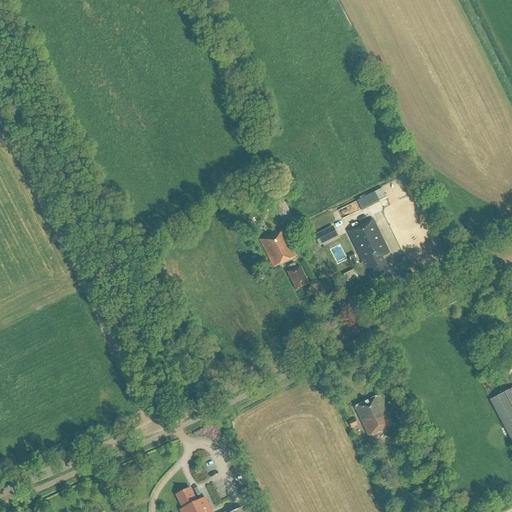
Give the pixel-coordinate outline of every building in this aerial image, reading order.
[(356,202),(361,212),(379,203),(374,194),(356,202)] [(280,220),(280,219),(283,225),(292,220),(282,199),(272,203),(280,220)] [(374,280),(390,272),(383,258),(390,255),(374,221),(349,234),(367,271),(369,270),(374,280)] [(338,237),(333,227),(315,236),(320,246),(338,237)] [(260,240),(274,268),(297,257),(284,230),(277,233),(277,232),(260,240)] [(297,290),(309,284),(300,267),(297,269),(295,264),(288,268),(290,272),(288,273),(297,290)] [(511,389),(489,402),(511,444),(511,389)] [(378,397),(355,408),(369,437),(392,425),(378,397)] [(348,423),(351,429),(357,427),(354,420),(348,423)] [(246,511),(244,507),(233,511),(227,511),(228,511),(226,511),(212,511),(205,498),(197,502),(190,488),(175,495),(182,509),(179,511),(246,511)] [(254,499),(249,488),(240,493),(245,504),(254,499)]
